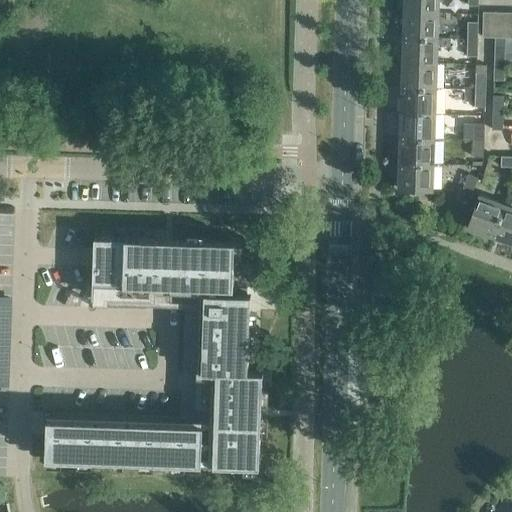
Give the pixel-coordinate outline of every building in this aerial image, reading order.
[(439,12),(439,0),(405,0),(405,10),(439,12)] [(439,12),(405,10),(404,36),(439,37),(439,12)] [(496,36),(497,11),(485,10),(484,35),(496,36)] [(497,11),(496,36),(509,36),(510,11),(497,11)] [(469,21),(468,39),(478,39),(479,22),(469,21)] [(403,61),(438,62),(439,37),(404,36),(403,61)] [(478,39),(468,39),(468,56),(478,56),(478,39)] [(495,60),(506,60),(507,41),(496,40),(495,60)] [(505,80),(506,60),(495,60),(495,80),(505,80)] [(437,87),(438,62),(403,61),(402,86),(437,87)] [(477,72),(476,89),(486,89),(487,72),(477,72)] [(402,111),(436,112),(437,87),(402,86),(402,111)] [(486,89),(476,89),(475,106),(486,107),(486,89)] [(494,112),(504,112),(505,95),(494,95),(494,112)] [(435,137),(436,112),(402,111),(401,136),(435,137)] [(503,129),(504,112),(494,112),(493,129),(503,129)] [(474,139),(485,140),(485,123),(475,122),(474,139)] [(435,137),(401,136),(400,161),(434,163),(435,137)] [(484,157),(485,140),(474,139),(474,157),(484,157)] [(511,166),(511,155),(502,156),(502,166),(511,166)] [(434,163),(400,161),(399,188),(433,189),(434,163)] [(473,193),(479,177),(469,174),(464,189),(473,193)] [(493,236),(505,204),(480,195),(469,227),(493,236)] [(511,242),(511,206),(505,204),(493,236),(511,242)] [(49,418),(47,457),(203,463),(203,459),(214,460),(214,463),(260,465),(264,371),(249,370),(251,309),(252,293),(242,293),(234,292),(234,288),(235,288),(236,241),(96,237),(94,297),(165,300),(166,296),(191,297),(188,370),(203,370),(201,423),(49,418)]
